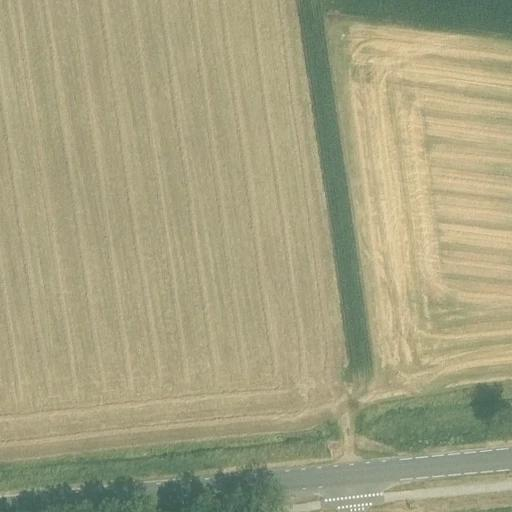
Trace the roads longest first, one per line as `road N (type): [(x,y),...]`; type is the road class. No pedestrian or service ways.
road 1 (tertiary): [(349,475),(0,510)]
road 2 (tertiary): [(511,457),(349,475)]
